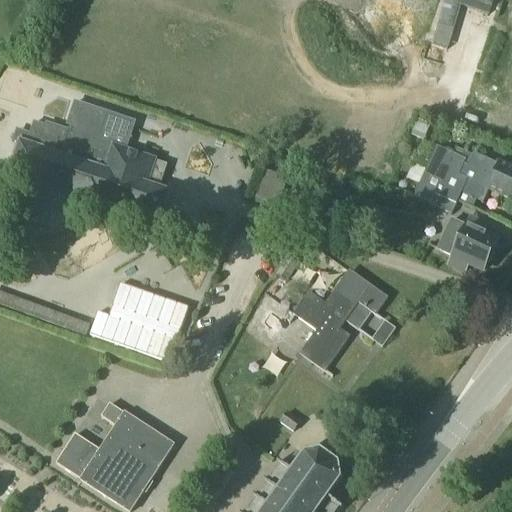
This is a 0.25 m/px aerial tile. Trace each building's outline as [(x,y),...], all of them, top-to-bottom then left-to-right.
[(490,0),(445,0),(445,3),(459,7),(488,16),(493,1),(490,0)] [(156,192),(161,177),(164,168),(153,164),(112,149),(111,152),(90,144),(94,133),(99,135),(105,116),(74,105),(66,127),(71,129),(70,131),(67,130),(66,134),(45,127),(42,136),(30,132),(28,136),(26,135),(22,147),(19,145),(9,173),(43,184),(42,189),(72,199),(73,196),(102,206),(103,203),(128,212),(127,215),(157,225),(167,196),(156,192)] [(423,143),(429,127),(416,122),(410,138),(423,143)] [(456,203),(470,209),(473,202),(481,205),(487,193),(511,204),(511,172),(499,166),(498,168),(473,156),(471,159),(466,157),(463,162),(435,149),(425,172),(418,187),(413,200),(428,205),(432,195),(455,206),(456,203)] [(455,207),(455,206),(432,195),(428,205),(427,207),(450,217),(455,207)] [(466,231),(450,223),(437,252),(452,260),(448,268),(462,275),(466,266),(481,273),(486,263),(489,264),(493,255),(490,254),(495,244),(480,237),(484,228),(470,222),(466,231)] [(275,278),(287,285),(301,262),(288,255),(275,278)] [(385,302),(348,275),(324,309),(308,297),(293,318),(317,335),(300,359),(323,375),(348,341),(337,334),(344,323),(358,333),(370,316),(374,318),(385,302)] [(89,335),(168,362),(187,307),(119,283),(108,315),(96,312),(89,335)] [(0,297),(0,307),(20,315),(24,306),(2,298),(0,297)] [(383,325),(370,343),(381,351),(394,333),(383,325)] [(114,432),(100,453),(76,437),(57,466),(80,482),(126,511),(130,511),(143,493),(157,469),(161,465),(172,448),(108,407),(100,420),(116,430),(114,432)] [(286,414),(278,425),(293,435),(300,424),(286,414)] [(278,463),(276,465),(276,466),(277,467),(266,483),(264,482),(262,484),(264,485),(255,498),(253,497),(251,499),(253,501),(245,511),(336,511),(338,510),(340,511),(342,509),(327,499),(338,484),(341,485),(342,481),(339,481),(337,468),(339,467),(338,465),(336,466),(320,456),(321,453),(317,452),(317,455),(306,458),(304,455),(301,456),(296,453),(288,465),(285,468),(280,465),(278,463)]
